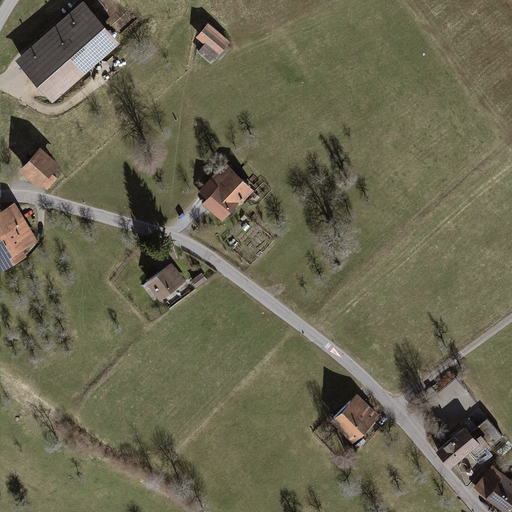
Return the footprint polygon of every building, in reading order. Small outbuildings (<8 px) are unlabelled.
[(83,0),(15,60),(53,102),(121,42),(83,0)] [(122,32),(138,18),(130,9),(114,23),(122,32)] [(228,45),(231,42),(208,23),(196,37),(205,44),(197,53),(211,65),(217,57),(221,60),(231,48),(228,45)] [(60,164),(40,146),(19,171),(39,188),(41,185),(52,173),(60,164)] [(218,187),(203,203),(222,222),(253,189),(225,163),(210,179),(218,187)] [(58,178),(52,173),(41,185),(47,190),(58,178)] [(15,202),(0,211),(0,270),(1,273),(28,257),(23,249),(37,240),(15,202)] [(172,263),(146,282),(159,301),(186,281),(172,263)] [(202,273),(191,280),(197,288),(207,280),(202,273)] [(350,401),(334,417),(347,430),(346,431),(355,439),(378,417),(356,395),(350,401)] [(465,427),(438,450),(450,464),(467,450),(476,459),(503,436),(487,418),(476,427),(470,432),(465,427)] [(463,424),(465,427),(470,432),(476,427),(469,419),(463,424)] [(488,496),(505,475),(493,466),(476,486),(488,496)] [(511,481),(505,475),(488,496),(506,510),(511,502),(511,481)]
